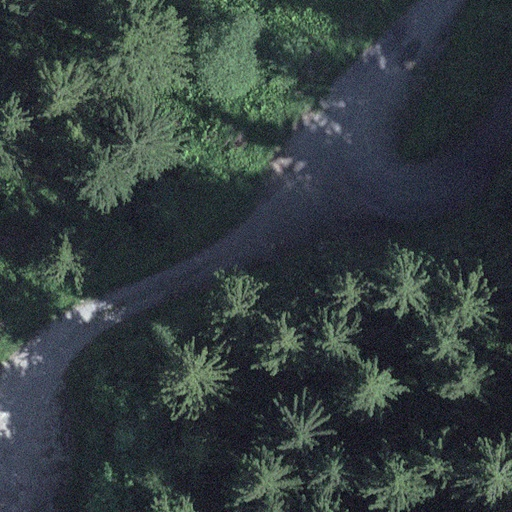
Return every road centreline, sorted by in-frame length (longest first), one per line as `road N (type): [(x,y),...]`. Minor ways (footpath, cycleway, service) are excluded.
road 1 (track): [(375,152),(271,223),(47,349),(17,426),(11,511)]
road 2 (track): [(449,0),(418,26),(364,102),(375,152)]
road 3 (track): [(375,152),(416,191),(475,174),(511,128)]
